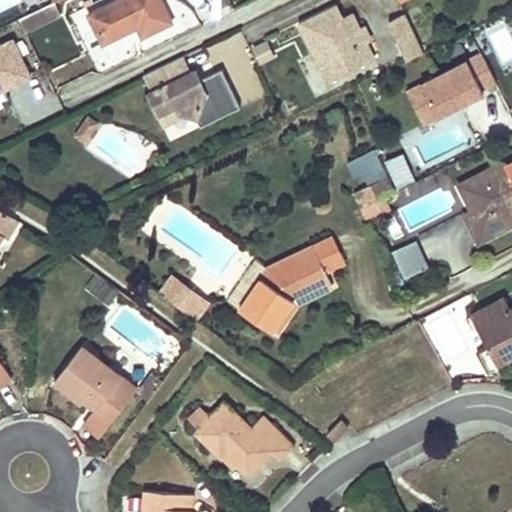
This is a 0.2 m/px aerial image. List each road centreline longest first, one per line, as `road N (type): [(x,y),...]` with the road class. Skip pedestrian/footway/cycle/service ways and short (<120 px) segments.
road 1 (residential): [(511,412),(465,408),(411,433),(346,467),(297,511)]
road 2 (residential): [(47,503),(65,479),(60,453),(37,437),(0,451)]
